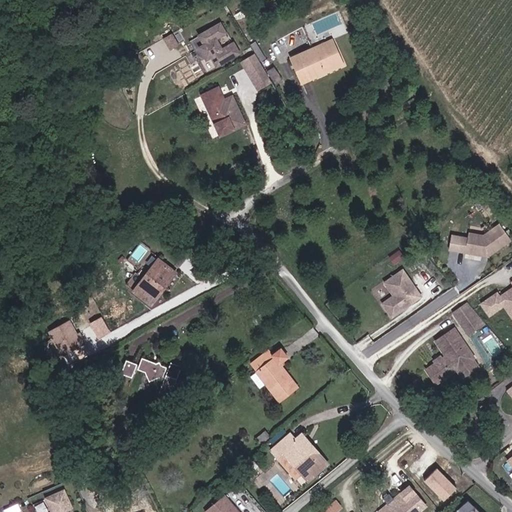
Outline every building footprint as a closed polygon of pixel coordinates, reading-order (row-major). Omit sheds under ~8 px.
[(237,53),(232,43),(221,49),(215,38),(224,32),(219,23),(199,34),(204,44),(198,47),(205,58),(210,56),(215,65),(237,53)] [(172,32),(162,38),(170,52),(180,47),(172,32)] [(293,60),(303,82),(313,79),(312,74),(326,68),(329,73),(346,66),(334,41),(293,60)] [(274,88),(256,54),(238,63),(256,97),(274,88)] [(274,68),(268,71),(277,84),(282,80),(274,68)] [(304,84),(329,73),(326,68),(312,74),(313,79),(303,82),(304,84)] [(202,96),(220,137),(243,126),(231,98),(224,101),(218,88),(202,96)] [(488,256),(511,240),(499,224),(483,235),(469,233),(468,238),(465,252),(482,255),(482,253),(486,254),(488,256)] [(458,251),(461,236),(452,235),(449,249),(458,251)] [(465,252),(468,238),(461,236),(458,251),(465,252)] [(393,264),(403,257),(398,251),(388,258),(393,264)] [(154,260),(149,257),(128,285),(133,289),(154,260)] [(156,259),(131,291),(150,304),(163,288),(159,286),(170,270),(156,259)] [(170,270),(159,286),(163,288),(174,273),(170,270)] [(421,297),(402,270),(383,283),(393,296),(382,304),(392,318),(421,297)] [(511,287),(500,296),(498,292),(483,303),(491,314),(505,304),(511,313),(511,287)] [(487,326),(469,306),(454,316),(465,330),(467,328),(473,336),(487,326)] [(102,317),(90,325),(99,339),(111,331),(102,317)] [(69,321),(48,333),(64,360),(85,347),(69,321)] [(473,336),(467,328),(465,330),(470,338),(473,336)] [(440,387),(459,373),(476,361),(456,333),(440,344),(450,360),(445,363),(440,367),(430,374),(440,387)] [(284,356),(261,378),(284,408),(302,394),(284,372),(292,366),(284,356)] [(158,398),(169,402),(180,367),(170,363),(165,376),(162,375),(165,367),(140,359),(138,366),(124,363),(119,377),(131,381),(135,371),(142,372),(146,383),(156,378),(163,380),(158,398)] [(476,361),(459,373),(464,381),(482,369),(476,361)] [(323,454),(308,435),(304,439),(311,447),(319,457),(323,454)] [(319,457),(311,447),(304,439),(299,443),(294,437),(274,453),(282,463),(289,457),(304,476),(310,482),(332,464),(323,454),(319,457)] [(304,476),(289,457),(282,463),(298,481),(304,476)] [(458,490),(437,468),(422,483),(443,504),(458,490)] [(414,486),(383,511),(382,511),(385,511),(387,511),(415,488),(414,486)] [(415,488),(387,511),(388,511),(398,511),(399,511),(424,511),(430,507),(415,488)] [(68,511),(75,507),(68,490),(50,498),(56,511),(68,511)] [(250,511),(233,491),(213,508),(216,511),(250,511)] [(337,503),(327,511),(342,511),(344,511),(337,503)]
